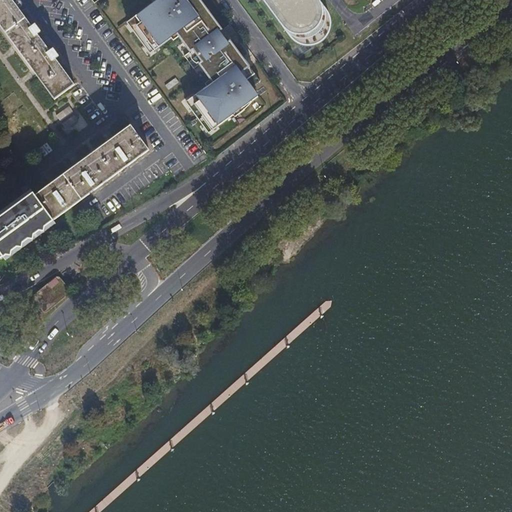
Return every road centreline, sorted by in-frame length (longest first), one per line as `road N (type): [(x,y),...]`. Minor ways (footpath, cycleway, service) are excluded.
road 1 (primary): [(146,306),(511,0)]
road 2 (residential): [(64,0),(186,162)]
road 3 (primary): [(247,159),(93,243)]
road 4 (primary): [(132,256),(56,323),(11,379)]
road 5 (primary): [(440,0),(309,108)]
road 6 (primary): [(247,159),(132,256)]
road 7 (residential): [(309,108),(228,0)]
